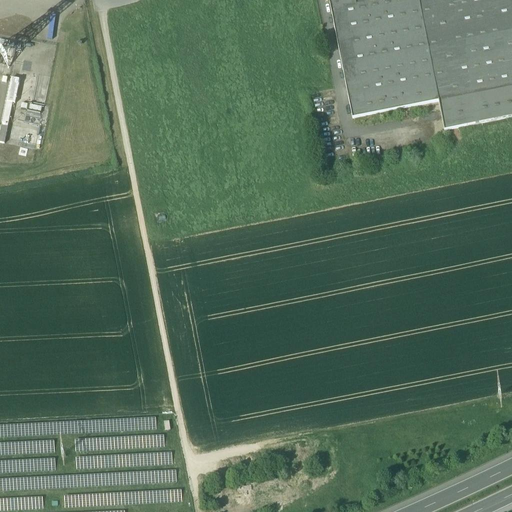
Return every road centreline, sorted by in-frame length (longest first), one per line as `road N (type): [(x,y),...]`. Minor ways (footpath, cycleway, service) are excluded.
road 1 (track): [(103,0),(181,397)]
road 2 (track): [(340,445),(194,462)]
